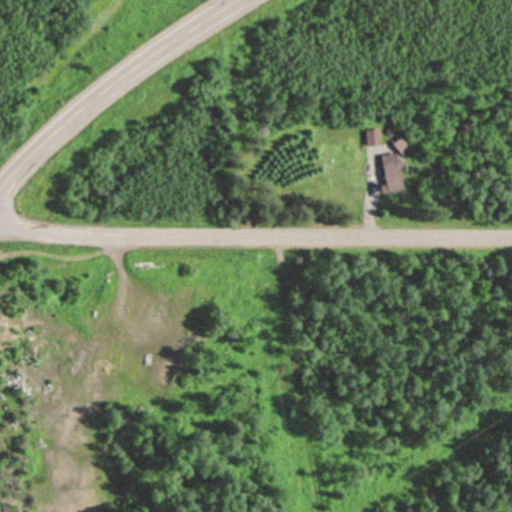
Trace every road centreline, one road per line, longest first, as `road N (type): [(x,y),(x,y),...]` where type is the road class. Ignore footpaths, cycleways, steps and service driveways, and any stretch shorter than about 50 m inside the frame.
road 1 (residential): [(0,223),(54,233),(511,235)]
road 2 (primary): [(0,183),(99,90),(232,0)]
road 3 (track): [(275,234),(318,511)]
